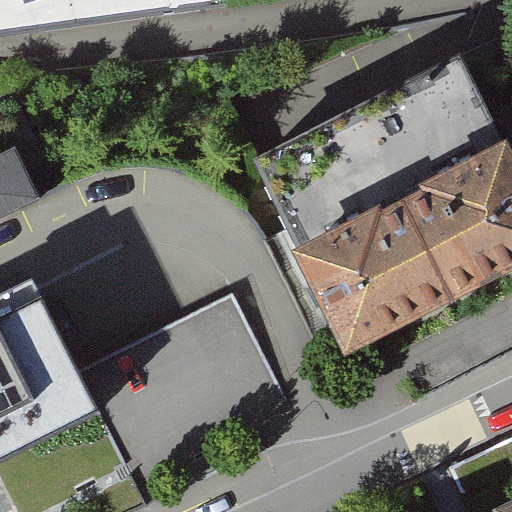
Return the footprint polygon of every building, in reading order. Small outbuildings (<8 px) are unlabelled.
[(0,0),(0,48),(222,19),(219,9),(269,0),(0,0)] [(506,156),(461,68),(360,119),(405,207),(506,156)] [(405,207),(360,119),(260,171),(295,238),(305,258),(405,207)] [(0,154),(0,227),(49,204),(21,145),(0,154)] [(511,263),(511,167),(506,156),(405,207),(451,295),(511,263)] [(451,295),(405,207),(305,258),(321,290),(350,346),(451,295)] [(0,475),(97,427),(72,379),(37,309),(0,327),(0,475)]
